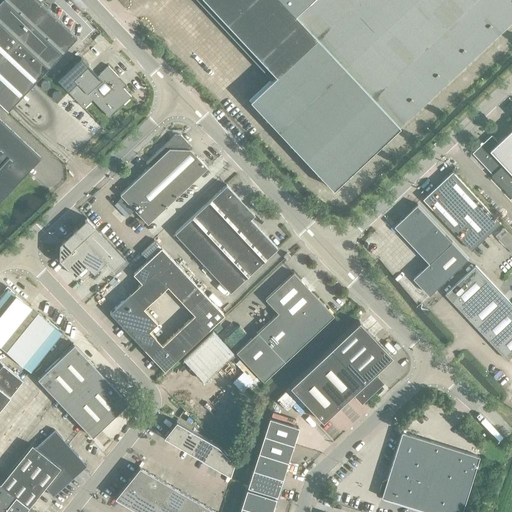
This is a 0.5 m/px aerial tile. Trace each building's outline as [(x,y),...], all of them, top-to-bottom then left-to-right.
[(0,0),(0,103),(8,111),(76,37),(36,0),(0,0)] [(68,90),(84,107),(92,99),(109,116),(131,95),(123,87),(126,84),(108,65),(98,75),(88,65),(73,79),(76,82),(68,90)] [(0,200),(42,157),(0,119),(0,200)] [(511,192),(511,130),(500,142),(493,134),(474,152),(495,174),(511,192)] [(176,134),(146,161),(150,166),(120,194),(123,197),(134,209),(147,223),(208,167),(188,146),(190,144),(182,134),(176,134)] [(453,171),(449,175),(424,198),(473,250),(502,223),(453,171)] [(230,292),(278,247),(250,217),(254,213),(227,184),(175,233),(230,292)] [(121,222),(134,209),(123,197),(109,209),(121,222)] [(469,258),(454,241),(419,204),(396,225),(431,262),(415,277),(431,294),(469,258)] [(120,263),(131,252),(93,210),(81,221),(112,255),(120,263)] [(112,255),(81,221),(70,232),(93,258),(100,266),(112,255)] [(167,226),(164,222),(155,230),(158,234),(167,226)] [(511,252),(511,234),(505,227),(496,235),(511,252)] [(64,250),(81,268),(93,258),(70,232),(66,236),(64,250)] [(158,243),(154,239),(145,247),(149,252),(158,243)] [(151,355),(163,368),(165,370),(224,314),(161,246),(133,272),(141,281),(138,285),(152,300),(168,285),(195,314),(151,355)] [(447,293),(462,309),(492,282),(476,265),(447,293)] [(264,381),(276,369),(334,315),(294,271),(266,298),(279,312),(236,351),(264,381)] [(507,298),(492,282),(462,309),(478,326),(507,298)] [(0,344),(30,370),(62,331),(11,289),(6,289),(0,296),(0,344)] [(130,292),(110,311),(136,338),(134,339),(138,343),(139,342),(145,348),(157,337),(150,330),(158,322),(130,292)] [(511,324),(511,303),(507,298),(478,326),(493,342),(511,324)] [(359,320),(330,348),(371,392),(384,380),(375,371),(392,355),(359,320)] [(511,355),(511,324),(493,342),(509,359),(511,355)] [(183,358),(184,360),(204,380),(233,353),(212,330),(183,358)] [(37,377),(89,432),(92,436),(128,402),(74,343),(37,377)] [(330,348),(305,371),(338,406),(353,392),(361,401),(371,392),(330,348)] [(235,363),(243,371),(232,381),(242,391),(247,386),(251,389),(260,381),(239,359),(235,363)] [(0,407),(23,379),(0,360),(0,407)] [(305,371),(290,385),(323,421),(338,406),(305,371)] [(269,416),(264,434),(292,443),(298,426),(269,416)] [(163,436),(164,436),(178,444),(188,427),(176,420),(163,436)] [(178,444),(190,451),(201,434),(188,427),(178,444)] [(45,486),(53,495),(86,464),(54,429),(35,446),(32,443),(0,482),(0,511),(36,511),(29,506),(45,486)] [(461,511),(479,456),(479,455),(402,431),(387,479),(383,481),(380,490),(382,494),(381,496),(432,511),(461,511)] [(190,451),(203,459),(213,441),(201,434),(190,451)] [(264,434),(258,451),(287,460),(292,443),(264,434)] [(203,459),(215,466),(224,451),(214,442),(213,441),(203,459)] [(234,461),(224,451),(215,466),(229,474),(230,474),(234,461)] [(258,451),(253,468),(282,477),(287,460),(258,451)] [(148,471),(140,466),(139,465),(127,481),(138,488),(148,471)] [(253,468),(247,485),(276,495),(282,477),(253,468)] [(160,478),(148,471),(138,488),(151,495),(160,478)] [(173,485),(160,478),(151,495),(163,502),(173,485)] [(115,496),(115,497),(129,505),(138,488),(127,481),(115,496)] [(185,492),(173,485),(163,502),(176,509),(185,492)] [(129,505),(141,511),(151,495),(138,488),(129,505)] [(247,488),(241,505),(262,511),(270,511),(275,497),(247,488)] [(190,511),(198,499),(185,492),(176,509),(180,511),(190,511)] [(141,511),(157,511),(163,502),(151,495),(141,511)] [(207,511),(210,507),(198,499),(190,511),(207,511)] [(157,511),(174,511),(176,509),(163,502),(157,511)]
